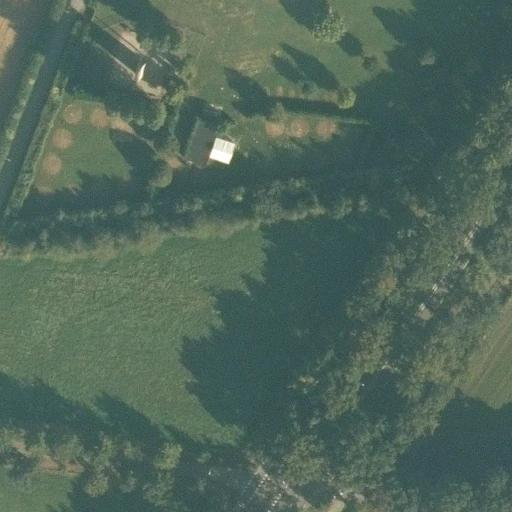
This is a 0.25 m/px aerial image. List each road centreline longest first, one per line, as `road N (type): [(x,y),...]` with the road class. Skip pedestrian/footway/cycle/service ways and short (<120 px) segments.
road 1 (secondary): [(301,488),(511,171)]
road 2 (unclassified): [(301,488),(0,436)]
road 3 (unclassified): [(0,193),(72,0)]
road 4 (unclassified): [(480,511),(301,488)]
